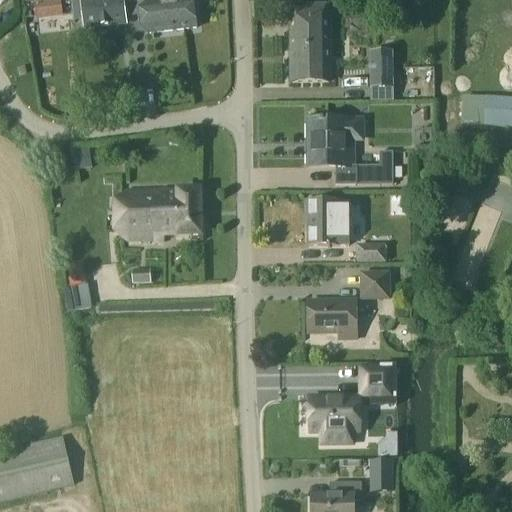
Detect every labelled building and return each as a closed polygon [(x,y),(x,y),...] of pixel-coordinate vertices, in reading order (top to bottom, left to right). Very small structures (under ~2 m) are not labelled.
[(145,0),(79,0),(83,32),(128,28),(126,8),(146,6),(145,0)] [(196,29),(192,0),(146,6),(150,35),(196,29)] [(61,2),(36,5),(37,19),(62,16),(61,2)] [(292,84),(329,84),(328,20),(292,21),(292,84)] [(394,54),(370,54),(370,92),(394,91),(394,54)] [(461,124),(484,125),(484,127),(511,128),(511,100),(486,98),(486,99),(463,98),(461,124)] [(335,169),(335,187),(393,187),(392,154),(380,154),(380,168),(354,168),(354,122),(307,122),(307,169),(335,169)] [(127,194),(129,244),(137,244),(164,244),(164,238),(179,237),(179,238),(202,237),(201,192),(161,192),(127,194)] [(348,204),(308,204),(308,248),(348,248),(348,204)] [(356,265),(386,264),(386,247),(356,247),(356,265)] [(132,272),(132,286),(151,285),(150,271),(132,272)] [(360,275),(360,303),(390,302),(389,274),(360,275)] [(339,342),(357,342),(357,303),(308,304),(308,336),(339,336),(339,342)] [(380,372),(362,372),(362,399),(396,399),(396,367),(380,367),(380,372)] [(359,401),(310,401),(310,412),(311,433),(323,433),(323,446),(351,445),(351,433),(359,433),(359,401)] [(397,459),(397,436),(386,436),(386,440),(378,448),(378,459),(397,459)] [(0,505),(74,487),(63,439),(0,453),(0,505)] [(371,493),(391,493),(391,463),(371,463),(371,493)] [(329,485),(330,498),(312,498),(312,511),(354,511),(355,503),(361,503),(361,485),(329,485)] [(464,502),(463,511),(483,511),(484,502),(464,502)]
